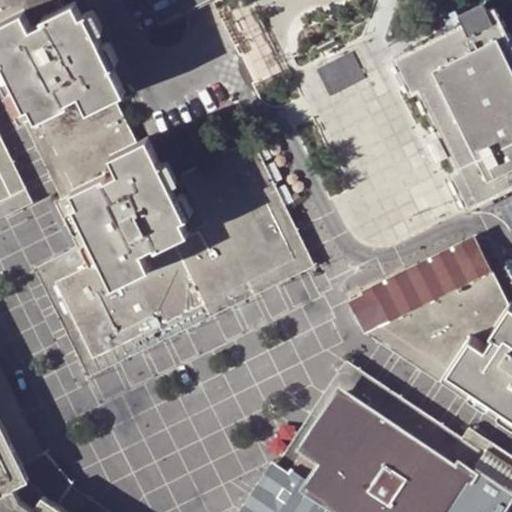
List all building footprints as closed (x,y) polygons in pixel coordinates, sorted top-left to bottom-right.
[(46,21),(44,17),(64,8),(60,0),(0,0),(0,21),(25,10),(33,27),(46,21)] [(147,0),(160,26),(199,7),(213,0),(147,0)] [(82,94),(90,109),(117,97),(126,92),(89,14),(85,16),(77,1),(64,8),(44,17),(46,21),(33,27),(25,10),(0,21),(0,51),(27,108),(33,105),(40,119),(42,118),(71,103),(69,100),(82,94)] [(511,189),(511,43),(495,9),(489,12),(485,4),(462,16),(466,25),(395,59),(412,96),(419,92),(458,172),(452,175),(469,210),(511,189)] [(122,171),(113,155),(140,143),(117,97),(90,109),(82,94),(69,100),(71,103),(42,118),(76,188),(106,174),(108,177),(122,171)] [(0,219),(9,215),(36,202),(0,128),(0,164),(15,195),(0,202),(0,219)] [(184,220),(188,218),(172,184),(150,138),(140,143),(113,155),(122,171),(108,177),(106,174),(76,188),(74,190),(81,203),(77,205),(103,259),(115,285),(152,266),(144,250),(157,243),(160,248),(190,233),(184,220)] [(201,212),(188,218),(184,220),(190,233),(160,248),(157,243),(144,250),(152,266),(115,285),(103,259),(59,280),(95,357),(295,260),(265,195),(278,189),(255,141),(184,176),(186,178),(201,212)] [(0,202),(15,195),(0,164),(0,202)] [(172,184),(188,218),(201,212),(186,178),(172,184)] [(409,270),(348,300),(363,332),(380,324),(443,365),(464,334),(484,347),(493,335),(490,331),(506,305),(474,238),(409,270)] [(484,347),(464,334),(443,365),(511,411),(511,303),(508,301),(506,305),(490,331),(493,335),(484,347)] [(511,411),(443,365),(380,324),(363,332),(420,369),(477,406),(511,429),(511,411)] [(483,455),(462,441),(463,437),(346,359),(275,464),(287,471),(341,390),(350,389),(359,388),(475,466),(483,455)] [(0,395),(30,456),(41,451),(0,369),(0,395)] [(511,511),(511,475),(483,455),(475,466),(359,388),(350,389),(341,390),(287,471),(347,511),(511,511)] [(0,511),(93,511),(64,492),(58,501),(41,491),(26,459),(30,456),(0,395),(0,511)] [(483,455),(511,475),(511,454),(471,427),(463,437),(462,441),(483,455)] [(58,501),(64,492),(70,483),(70,481),(44,450),(41,451),(30,456),(26,459),(41,491),(58,501)] [(259,511),(287,471),(275,464),(242,511),(259,511)] [(347,511),(287,471),(259,511),(347,511)] [(93,511),(113,511),(70,483),(64,492),(93,511)]
